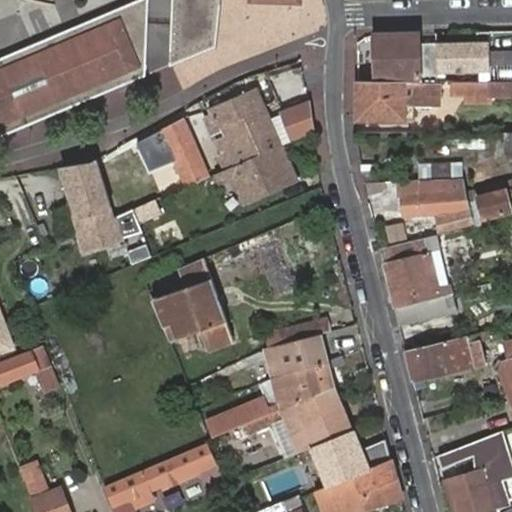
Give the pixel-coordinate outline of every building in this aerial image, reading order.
[(0,68),(148,6),(148,0),(135,0),(1,55),(0,52),(0,68)] [(173,0),(172,64),(215,46),(221,0),(173,0)] [(0,137),(144,76),(148,6),(0,68),(0,137)] [(370,33),(368,33),(368,80),(441,80),(450,80),(488,81),(488,66),(488,41),(435,41),(435,43),(435,61),(415,61),(415,43),(415,34),(370,33)] [(435,43),(415,43),(415,61),(435,61),(435,43)] [(511,65),(493,65),(493,79),(511,79),(511,65)] [(441,80),(368,80),(357,80),(357,117),(357,118),(412,118),(412,107),(440,107),(441,80)] [(488,81),(450,80),(450,104),(488,105),(488,95),(488,81)] [(511,80),(488,81),(488,95),(511,95),(511,80)] [(225,170),(281,146),(273,128),(255,87),(207,108),(211,115),(205,117),(212,135),(222,130),(228,144),(221,147),(224,156),(220,158),(225,170)] [(313,132),(307,102),(283,113),(286,123),(293,141),(313,132)] [(182,118),(161,129),(181,176),(203,167),(182,118)] [(293,141),(286,123),(273,128),(281,146),(283,145),(293,141)] [(299,178),(283,145),(281,146),(225,170),(214,175),(219,183),(233,177),(244,202),(299,178)] [(96,162),(62,168),(72,202),(76,217),(73,217),(77,229),(83,250),(142,233),(132,210),(113,218),(96,162)] [(157,198),(179,190),(171,167),(148,175),(157,198)] [(437,228),(473,220),(463,179),(455,180),(457,186),(441,188),(440,176),(397,179),(397,193),(400,194),(402,215),(433,211),(437,228)] [(404,239),(401,221),(383,225),(387,243),(404,239)] [(450,291),(436,234),(380,247),(394,304),(449,291),(450,291)] [(186,288),(152,299),(171,343),(202,332),(209,349),(234,340),(204,256),(178,266),(186,288)] [(449,291),(394,304),(399,325),(415,320),(416,323),(454,312),(449,291)] [(0,350),(15,345),(0,306),(0,350)] [(320,332),(329,330),(325,315),(278,328),(282,342),(320,332)] [(282,342),(278,328),(262,333),(265,347),(282,342)] [(489,338),(487,329),(405,349),(412,379),(483,362),(478,341),(489,338)] [(265,347),(263,347),(270,376),(271,376),(328,360),(320,332),(282,342),(265,347)] [(511,354),(511,335),(501,339),(506,356),(511,354)] [(0,383),(37,369),(46,392),(59,386),(42,346),(0,361),(0,383)] [(511,354),(506,356),(502,358),(511,385),(511,354)] [(239,413),(208,427),(211,436),(242,424),(280,408),(335,385),(328,360),(271,376),(277,397),(239,413)] [(268,424),(282,457),(312,445),(352,428),(353,428),(335,385),(280,408),(284,417),(268,424)] [(280,408),(242,424),(246,433),(268,424),(284,417),(280,408)] [(362,450),(352,428),(312,445),(327,481),(327,483),(391,458),(386,441),(362,450)] [(493,432),(440,453),(444,466),(479,453),(484,469),(447,480),(455,511),(486,511),(498,509),(490,478),(504,473),(493,432)] [(201,446),(175,457),(184,478),(210,467),(201,446)] [(175,457),(104,485),(112,504),(160,483),(162,487),(184,478),(175,457)] [(400,497),(391,458),(327,483),(312,490),(318,506),(319,511),(352,511),(356,511),(400,497)] [(37,462),(20,469),(32,499),(48,493),(37,462)] [(70,511),(61,488),(48,493),(32,499),(36,511),(70,511)] [(286,511),(282,501),(255,511),(301,511),(300,509),(295,511),(286,511)]
